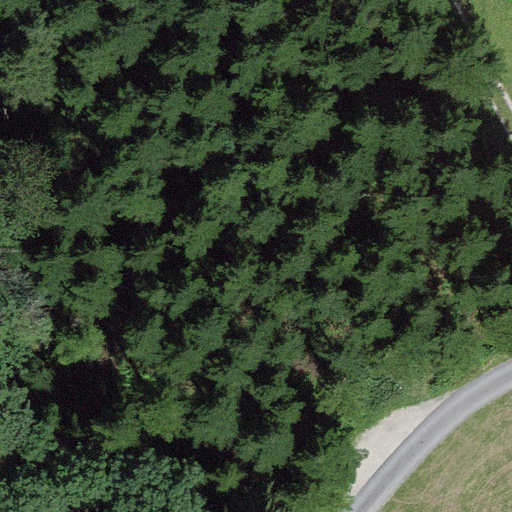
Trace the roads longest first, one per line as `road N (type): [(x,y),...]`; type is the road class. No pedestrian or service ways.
road 1 (track): [(511,368),(451,410),(358,511)]
road 2 (track): [(511,133),(440,0)]
